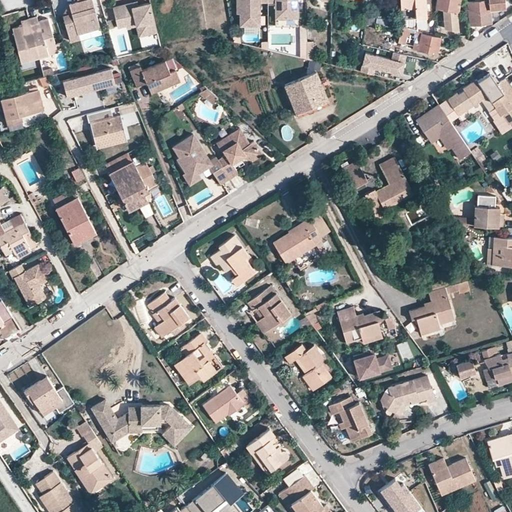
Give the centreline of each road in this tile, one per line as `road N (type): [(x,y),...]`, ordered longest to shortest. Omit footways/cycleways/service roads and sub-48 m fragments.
road 1 (residential): [(508,27),(170,249)]
road 2 (residential): [(170,249),(334,475)]
road 3 (residential): [(170,249),(0,361)]
road 4 (residential): [(511,406),(334,475)]
road 5 (unknown): [(311,157),(389,315)]
road 6 (unknown): [(190,236),(148,115)]
